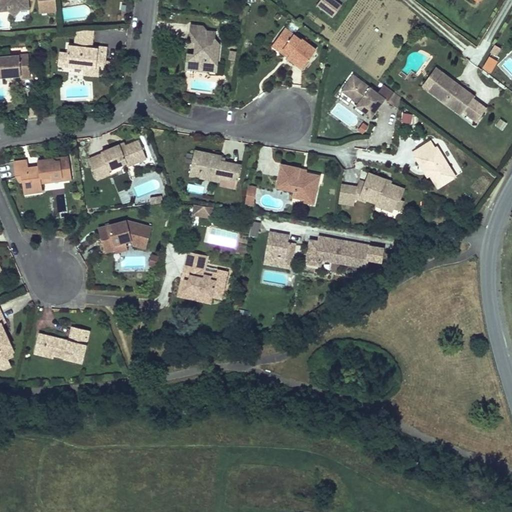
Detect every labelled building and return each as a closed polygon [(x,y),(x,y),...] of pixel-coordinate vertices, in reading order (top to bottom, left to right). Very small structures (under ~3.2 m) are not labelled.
[(0,0),(0,11),(7,11),(9,8),(15,8),(18,10),(27,9),(26,0),(0,0)] [(54,0),(37,0),(37,13),(55,12),(54,0)] [(332,17),(340,6),(332,0),(319,0),(316,5),(332,17)] [(7,11),(11,17),(18,10),(15,8),(9,8),(7,11)] [(187,28),(186,39),(194,44),(192,56),(185,56),(184,65),(193,66),(193,68),(205,70),(205,72),(214,72),(217,42),(212,42),(213,34),(204,33),(199,29),(187,28)] [(302,40),(285,28),(275,42),(290,53),(289,55),(288,57),(303,68),(316,49),(302,39),(302,40)] [(290,53),(275,42),(274,44),(289,55),(290,53)] [(495,55),(499,47),(494,44),(490,51),(495,55)] [(95,52),(66,53),(66,59),(67,74),(97,74),(97,72),(106,71),(105,50),(95,51),(95,52)] [(28,57),(0,58),(0,78),(20,77),(20,81),(29,80),(28,57)] [(193,66),(184,65),(184,72),(205,74),(205,72),(205,70),(193,68),(193,66)] [(429,92),(443,73),(436,68),(422,87),(429,92)] [(443,73),(429,92),(461,115),(463,112),(476,122),(487,108),(473,98),(475,96),(443,73)] [(385,99),(353,75),(342,90),(357,102),(354,105),(371,118),(385,99)] [(383,83),(378,90),(388,98),(393,91),(383,83)] [(393,93),(387,102),(399,111),(401,99),(393,93)] [(411,123),(412,114),(402,113),(401,121),(411,123)] [(119,146),(101,153),(102,155),(107,167),(93,173),(96,180),(110,174),(109,172),(126,165),(128,168),(146,161),(138,143),(120,150),(119,146)] [(438,156),(430,144),(413,154),(421,168),(425,166),(432,178),(438,189),(455,179),(441,155),(438,156)] [(219,158),(192,153),(188,178),(209,182),(210,177),(219,179),(236,182),(239,165),(218,162),(219,158)] [(107,167),(102,155),(88,161),(93,173),(107,167)] [(26,161),(14,163),(16,180),(23,183),(24,194),(44,191),(43,184),(72,180),(69,157),(37,162),(38,166),(35,174),(28,175),(27,168),(26,161)] [(296,166),(277,163),(274,187),(292,190),(291,196),(304,198),(305,194),(314,196),(316,183),(312,182),(313,173),(295,170),(296,166)] [(27,168),(28,175),(35,174),(38,166),(27,168)] [(425,166),(421,168),(428,180),(432,178),(425,166)] [(384,180),(367,174),(364,184),(360,192),(359,197),(366,200),(375,203),(374,206),(390,212),(392,209),(396,199),(400,200),(403,191),(382,183),(384,180)] [(360,192),(364,184),(359,182),(356,188),(355,190),(360,192)] [(356,188),(340,186),(337,204),(353,206),(354,198),(365,203),(366,200),(359,197),(360,192),(355,190),(356,188)] [(253,189),(246,188),(244,204),(250,205),(253,189)] [(314,196),(305,194),(304,198),(304,202),(313,203),(314,196)] [(400,200),(396,199),(392,209),(399,212),(403,201),(400,200)] [(216,211),(196,208),(194,219),(214,222),(216,211)] [(98,233),(104,252),(114,249),(113,245),(124,241),(128,240),(130,243),(145,249),(152,228),(126,219),(105,226),(107,230),(98,233)] [(250,235),(257,236),(259,222),(251,221),(250,235)] [(332,268),(333,262),(366,267),(367,260),(383,263),(385,249),(372,246),(336,240),(335,245),(330,244),(322,242),(318,265),(332,268)] [(124,241),(113,245),(114,249),(116,253),(126,250),(124,241)] [(268,257),(270,245),(263,243),(261,255),(268,257)] [(284,247),(270,245),(268,257),(282,259),(284,247)] [(222,299),(229,272),(218,269),(217,272),(216,276),(205,273),(206,269),(209,255),(188,250),(183,272),(190,274),(189,278),(185,277),(182,289),(200,294),(199,300),(211,303),(213,297),(222,299)] [(156,266),(156,255),(148,255),(148,266),(156,266)] [(286,287),(289,273),(263,268),(260,282),(286,287)] [(190,274),(183,272),(178,295),(199,300),(200,294),(182,289),(185,277),(189,278),(190,274)] [(5,320),(0,308),(0,369),(3,370),(10,367),(7,361),(12,358),(10,353),(13,352),(2,328),(3,322),(5,320)] [(71,342),(38,334),(34,352),(43,354),(44,350),(54,352),(53,357),(82,363),(89,333),(73,329),(71,342)] [(53,357),(54,352),(44,350),(43,354),(42,357),(53,359),(53,357)]
